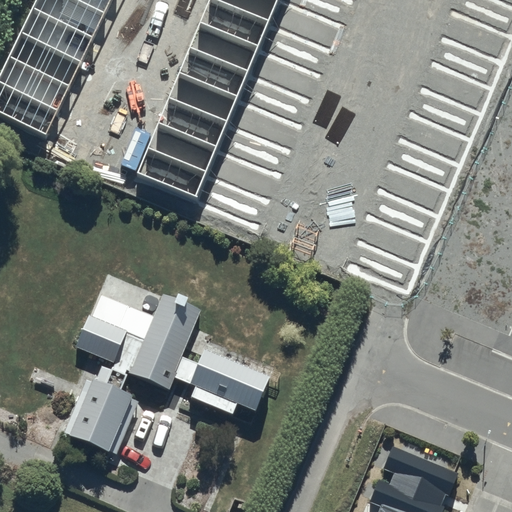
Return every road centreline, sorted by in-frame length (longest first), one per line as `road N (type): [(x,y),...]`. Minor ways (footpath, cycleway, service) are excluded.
road 1 (residential): [(360,360),(511,424)]
road 2 (residential): [(360,360),(297,511)]
